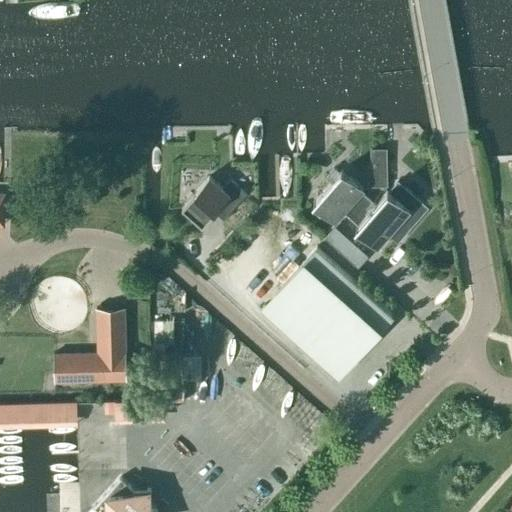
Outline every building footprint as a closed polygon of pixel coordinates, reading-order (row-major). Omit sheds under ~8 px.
[(370,172),(368,172),(368,185),(387,185),(386,147),(369,148),(370,172)] [(375,202),(361,189),(362,187),(341,168),(313,200),(335,219),(343,210),(357,223),(355,225),(377,244),(390,228),(400,237),(418,216),(422,207),(417,197),(397,180),(388,190),(387,189),(375,202)] [(181,205),(202,224),(217,207),(226,215),(246,192),(230,178),(222,187),(209,175),(181,205)] [(324,236),(357,266),(367,255),(334,225),(324,236)] [(337,374),(391,313),(316,245),(261,306),(337,374)] [(54,380),(124,380),(124,307),(96,307),(96,352),(54,352),(54,380)] [(152,400),(114,401),(115,418),(162,417),(162,352),(152,353),(152,400)] [(0,427),(77,425),(76,402),(0,404),(0,427)] [(134,488),(120,476),(93,505),(100,511),(159,511),(151,504),(150,488),(134,488)]
